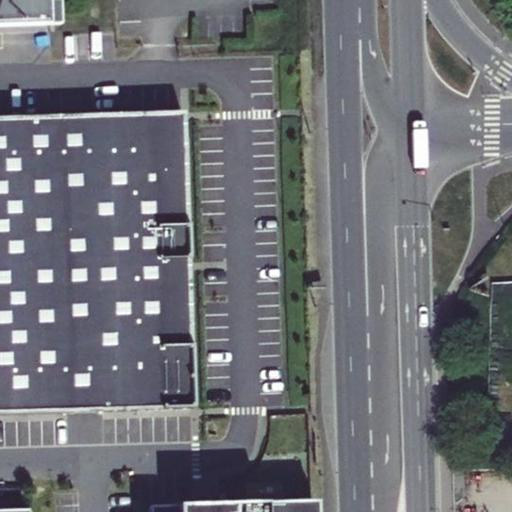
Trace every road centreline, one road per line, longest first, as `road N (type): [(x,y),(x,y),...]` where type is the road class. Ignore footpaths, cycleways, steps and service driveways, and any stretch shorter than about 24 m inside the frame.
road 1 (primary): [(343,0),(352,422)]
road 2 (primary): [(421,511),(410,127)]
road 3 (unclassified): [(410,127),(379,173),(379,325),(352,422)]
road 4 (unclassified): [(363,0),(375,88),(410,127)]
road 5 (primary): [(410,127),(406,0)]
